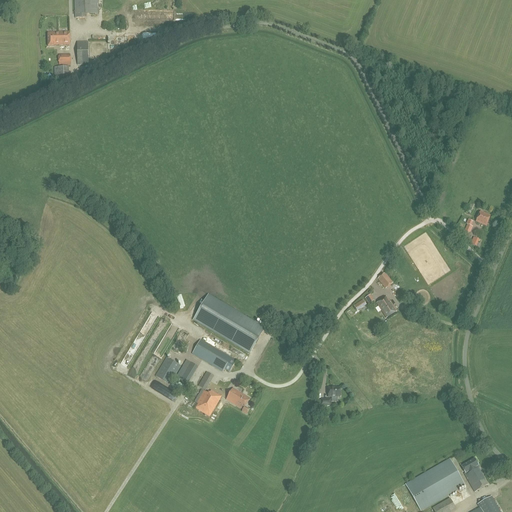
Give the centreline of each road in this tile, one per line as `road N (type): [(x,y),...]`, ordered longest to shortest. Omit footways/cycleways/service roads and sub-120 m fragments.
road 1 (unclassified): [(493,270),(432,221),(352,56),(269,24),(242,25),(183,35),(78,88)]
road 2 (unclassified): [(511,469),(483,433),(466,382),(467,337),(493,270)]
road 3 (track): [(165,314),(123,242),(89,211),(49,194)]
road 4 (track): [(165,314),(145,310),(114,365),(176,403)]
